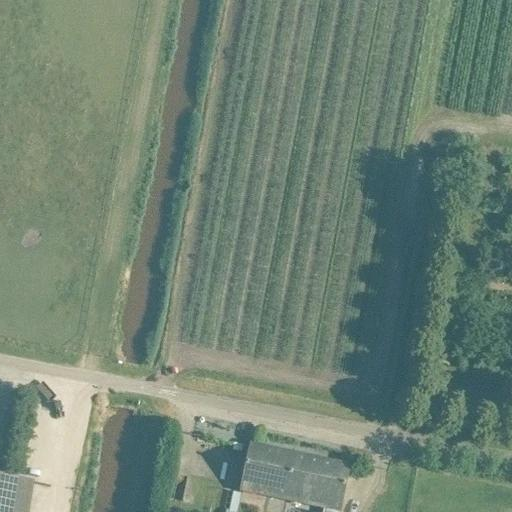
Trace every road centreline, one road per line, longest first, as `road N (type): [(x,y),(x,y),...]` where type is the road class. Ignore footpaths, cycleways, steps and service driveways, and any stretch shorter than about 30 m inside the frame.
road 1 (unclassified): [(511,457),(0,361)]
road 2 (track): [(53,511),(79,376)]
